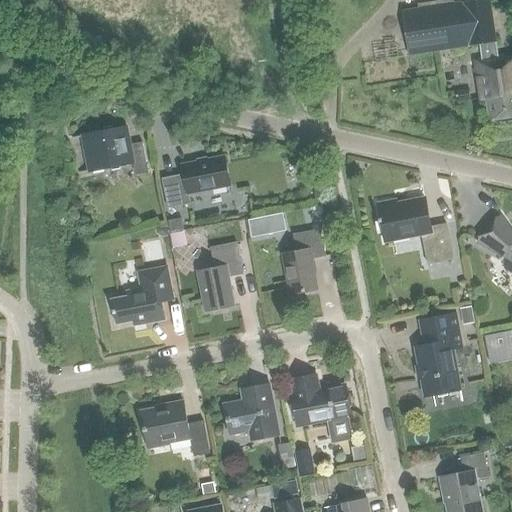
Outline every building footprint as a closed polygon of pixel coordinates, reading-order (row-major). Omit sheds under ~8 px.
[(419,9),(402,11),(409,56),(480,45),(482,59),(474,61),(482,102),(487,101),(490,121),(511,117),(511,57),(504,59),(504,55),(497,57),(495,43),(497,42),(490,0),(473,0),(454,3),(453,0),(450,0),(418,5),(419,9)] [(469,90),(455,92),(457,102),(470,100),(469,90)] [(136,175),(148,173),(142,143),(130,145),(127,127),(99,133),(95,131),(91,132),(87,135),(72,138),(72,139),(82,137),(89,170),(79,172),(79,174),(133,163),(136,175)] [(230,186),(225,156),(181,165),(183,175),(162,179),(168,209),(191,204),(189,195),(230,186)] [(379,223),(381,223),(384,239),(413,233),(414,236),(421,235),(427,265),(453,260),(446,224),(445,224),(446,227),(431,230),(425,200),(397,205),(396,202),(377,206),(380,219),(379,219),(379,223)] [(511,233),(500,216),(495,220),(495,219),(479,236),(480,237),(477,242),(506,258),(511,263),(506,269),(511,270),(511,233)] [(184,230),(181,218),(168,221),(170,232),(184,230)] [(259,218),(248,221),(252,238),(263,236),(259,218)] [(167,226),(155,228),(157,234),(163,237),(169,236),(167,226)] [(312,260),(326,257),(321,229),(293,235),(296,252),(282,255),(290,295),(317,290),(312,260)] [(205,312),(234,306),(229,277),(243,274),(237,243),(211,248),(215,268),(197,272),(205,312)] [(172,301),(173,301),(167,267),(138,273),(141,289),(127,292),(128,297),(112,300),(116,324),(144,318),(145,324),(165,320),(161,299),(172,297),(172,301)] [(474,324),(471,307),(459,310),(462,326),(474,324)] [(452,350),(461,348),(455,315),(420,322),(425,347),(415,348),(419,366),(415,366),(418,381),(422,380),(425,397),(460,389),(452,350)] [(511,331),(484,336),(488,356),(506,353),(511,343),(511,331)] [(350,415),(345,387),(318,392),(315,376),(293,380),(296,396),(292,397),(298,425),(326,420),(331,445),(353,440),(348,415),(350,415)] [(269,385),(251,388),(252,391),(243,393),(242,390),(241,390),(243,401),(224,405),(228,424),(231,423),(233,434),(249,431),(251,441),(279,435),(269,385)] [(190,439),(194,457),(210,454),(203,421),(188,424),(183,401),(166,405),(166,407),(140,412),(149,456),(150,456),(148,444),(167,440),(168,443),(190,439)] [(511,438),(503,440),(507,455),(511,454),(511,438)] [(500,452),(497,439),(485,442),(488,455),(500,452)] [(295,468),(291,443),(276,446),(281,470),(295,468)] [(367,460),(364,445),(351,447),(354,463),(367,460)] [(315,473),(311,448),(295,452),(299,476),(315,473)] [(440,478),(447,511),(481,511),(476,481),(489,479),(483,453),(460,458),(463,473),(440,478)] [(296,481),(271,485),(274,498),(299,494),(296,481)] [(216,494),(214,482),(201,485),(203,496),(216,494)] [(303,511),(301,499),(274,504),(275,511),(303,511)] [(369,511),(367,499),(336,506),(337,511),(369,511)]
